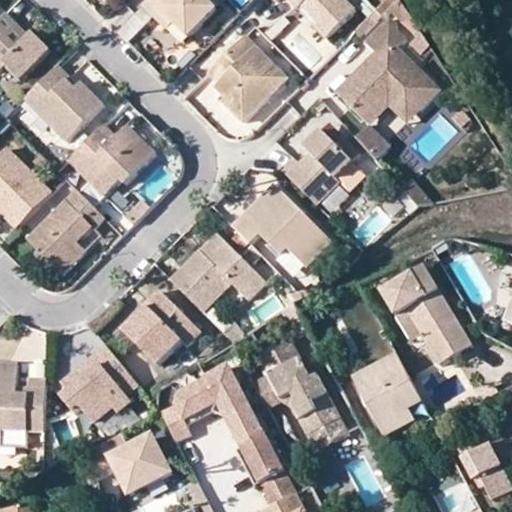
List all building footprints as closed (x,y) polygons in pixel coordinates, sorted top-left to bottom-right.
[(189,36),(217,8),(208,0),(144,0),(142,3),(154,14),(161,8),(172,19),(189,36)] [(328,37),(358,8),(349,0),(291,0),(298,7),(304,0),(311,0),(326,15),(317,24),(328,37)] [(154,14),(142,3),(116,30),(127,41),(154,14)] [(161,8),(154,14),(165,25),(172,19),(161,8)] [(35,34),(30,37),(4,11),(0,14),(0,69),(4,65),(19,78),(50,50),(35,34)] [(391,16),(367,40),(377,52),(361,68),(368,75),(360,83),(353,76),(338,92),(364,117),(383,98),(391,107),(396,111),(411,96),(423,109),(442,89),(400,46),(407,38),(395,26),(398,23),(391,16)] [(219,82),(216,88),(227,98),(224,102),(244,121),(286,78),(244,37),(208,71),(219,82)] [(77,86),(68,78),(71,75),(59,63),(24,97),(66,140),(103,104),(81,82),(77,86)] [(353,76),(360,83),(368,75),(361,68),(353,76)] [(396,111),(409,123),(423,109),(411,96),(396,111)] [(391,107),(383,98),(364,117),(371,126),(391,107)] [(128,186),(158,156),(130,126),(118,137),(105,123),(68,159),(85,175),(106,197),(122,181),(128,186)] [(319,149),(312,155),(302,166),(294,159),(282,171),(318,206),(341,183),(339,179),(355,163),(324,133),(313,144),(319,149)] [(319,149),(313,144),(307,150),(312,155),(319,149)] [(17,227),(53,191),(8,146),(0,154),(0,200),(9,210),(5,215),(17,227)] [(404,211),(428,202),(419,179),(395,189),(404,211)] [(307,270),(334,243),(274,186),(232,227),(251,245),(260,237),(281,258),(288,251),(307,270)] [(104,217),(76,188),(26,237),(61,273),(84,251),(75,242),(91,226),(94,227),(104,217)] [(0,200),(0,210),(5,215),(9,210),(0,200)] [(133,224),(147,210),(138,201),(124,215),(133,224)] [(202,250),(209,258),(226,242),(218,234),(202,250)] [(172,280),(204,313),(235,283),(250,299),(267,283),(226,242),(209,258),(202,250),(172,280)] [(402,320),(413,315),(427,340),(444,369),(476,351),(429,271),(387,295),(402,320)] [(146,303),(149,307),(123,332),(156,366),(181,341),(186,346),(201,332),(160,290),(146,303)] [(146,303),(144,302),(119,328),(123,332),(149,307),(146,303)] [(245,334),(234,321),(222,331),(233,343),(245,334)] [(104,342),(85,359),(91,366),(97,361),(94,356),(107,346),(104,342)] [(333,442),(350,433),(319,377),(311,380),(290,342),(261,358),(284,400),(293,396),(303,399),(300,409),(315,435),(326,429),(333,442)] [(94,356),(97,361),(91,366),(85,359),(60,379),(65,387),(60,391),(73,409),(79,404),(91,418),(111,403),(116,409),(129,399),(123,392),(136,381),(107,346),(94,356)] [(27,387),(27,393),(16,393),(16,386),(18,361),(0,359),(0,440),(1,429),(20,430),(42,431),(44,388),(27,387)] [(408,411),(424,404),(401,360),(356,384),(388,442),(403,434),(396,418),(408,411)] [(27,377),(27,387),(44,388),(45,377),(27,377)] [(226,426),(243,452),(267,440),(249,408),(228,419),(226,426)] [(408,411),(396,418),(403,434),(417,426),(408,411)] [(123,425),(95,441),(100,475),(120,463),(135,488),(175,464),(155,428),(132,441),(123,425)] [(286,473),(267,440),(243,452),(262,486),(286,473)] [(469,440),(457,445),(481,489),(488,486),(496,501),(511,493),(511,484),(503,468),(491,446),(477,453),(469,440)] [(503,468),(511,463),(511,454),(504,440),(491,446),(503,468)] [(262,486),(243,452),(238,455),(257,490),(262,487),(262,486)] [(428,484),(442,511),(473,511),(477,510),(456,470),(428,484)] [(297,495),(266,511),(306,511),(305,509),(297,495)] [(213,511),(207,500),(200,503),(205,511),(213,511)]
